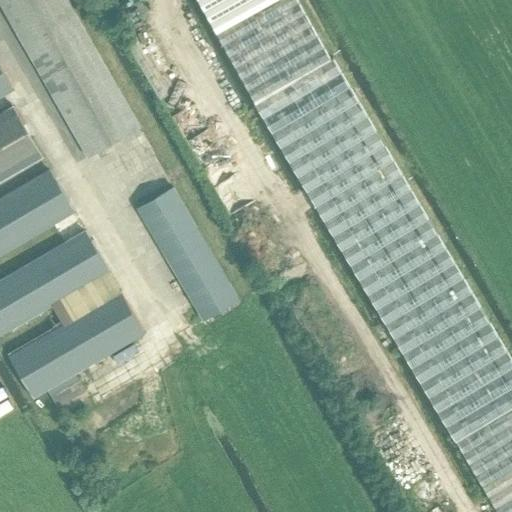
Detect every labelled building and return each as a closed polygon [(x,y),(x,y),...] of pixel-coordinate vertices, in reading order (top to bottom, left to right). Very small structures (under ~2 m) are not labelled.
[(0,0),(0,1),(88,156),(139,127),(67,0),(0,0)] [(200,0),(500,511),(511,511),(511,359),(300,0),(200,0)] [(0,97),(13,90),(0,66),(0,97)] [(15,106),(0,114),(0,181),(45,155),(15,106)] [(0,197),(0,256),(74,213),(48,169),(0,197)] [(204,320),(239,299),(175,187),(139,208),(204,320)] [(84,231),(0,279),(0,339),(0,340),(54,308),(62,323),(9,354),(22,376),(35,398),(35,399),(144,335),(84,231)]
